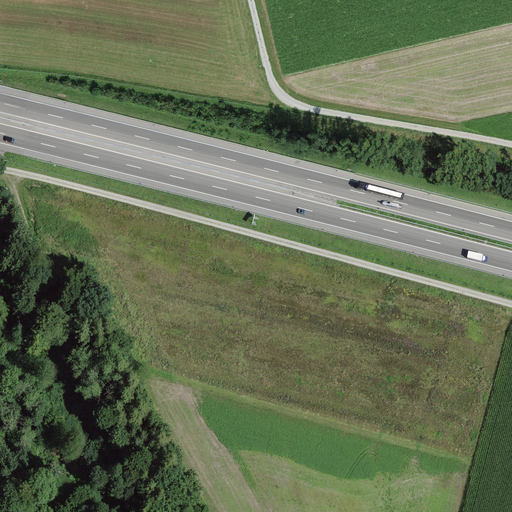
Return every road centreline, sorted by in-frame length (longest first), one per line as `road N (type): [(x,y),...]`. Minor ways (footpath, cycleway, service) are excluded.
road 1 (track): [(0,171),(511,304)]
road 2 (motorway): [(511,231),(0,103)]
road 3 (motorway): [(0,133),(511,261)]
road 4 (track): [(11,173),(33,256),(62,314),(100,429),(153,511)]
road 5 (track): [(251,0),(268,73),(287,100),(511,146)]
